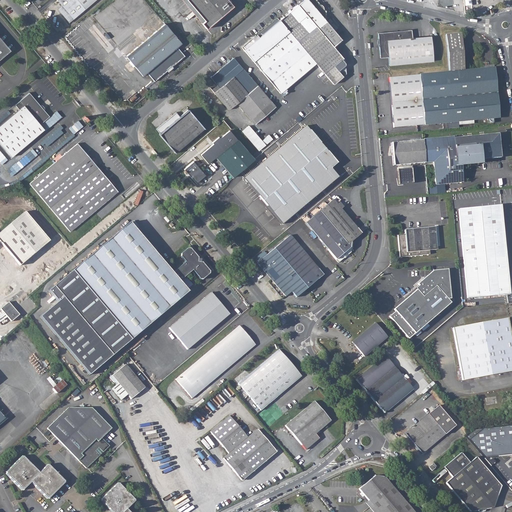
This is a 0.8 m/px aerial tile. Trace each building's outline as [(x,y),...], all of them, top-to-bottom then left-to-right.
[(56,0),(57,0),(62,6),(58,9),(69,22),(95,0),(56,0)] [(181,0),(201,23),(204,20),(186,0),(181,0)] [(186,0),(204,20),(201,23),(206,29),(233,6),(231,4),(228,1),(227,0),(186,0)] [(302,0),(279,20),(244,50),(280,93),(315,63),(333,84),(342,76),(334,66),(343,58),(333,46),(341,39),(307,0),(302,0)] [(242,47),(244,50),(279,20),(277,18),(242,47)] [(165,23),(126,56),(142,76),(147,72),(155,81),(184,56),(176,46),(181,43),(165,23)] [(407,31),(379,34),(381,58),(388,57),(389,65),(433,61),(430,36),(412,38),(411,30),(407,30),(407,31)] [(450,73),(389,79),(394,129),(501,119),(496,69),(466,72),(462,35),(447,36),(450,73)] [(0,46),(6,54),(10,51),(0,38),(0,46)] [(212,76),(210,77),(215,83),(219,88),(214,93),(229,110),(237,103),(255,124),(275,106),(233,57),(230,60),(230,61),(228,62),(212,76)] [(210,88),(214,93),(219,88),(215,83),(210,88)] [(40,105),(29,93),(15,105),(19,109),(0,125),(0,143),(11,157),(44,129),(40,125),(49,116),(43,110),(44,109),(44,107),(42,106),(40,105)] [(176,112),(156,129),(160,133),(159,134),(175,153),(204,128),(188,109),(179,116),(176,112)] [(204,137),(211,146),(213,144),(212,142),(219,137),(220,138),(229,130),(222,122),(204,137)] [(305,126),(243,178),(249,184),(282,224),(290,218),(338,177),(330,168),(333,166),(337,163),(305,126)] [(249,126),(245,129),(261,148),(265,145),(249,126)] [(242,131),(259,150),(261,148),(245,129),(242,131)] [(211,146),(201,154),(208,163),(215,158),(220,153),(237,173),(254,159),(229,130),(220,138),(219,137),(212,142),(213,144),(211,146)] [(453,137),(422,140),(424,162),(433,162),(435,184),(462,182),(460,165),(477,163),(477,160),(500,157),(498,134),(453,138),(453,137)] [(269,135),(263,140),(266,144),(273,139),(269,135)] [(393,165),(424,162),(422,140),(391,143),(393,165)] [(118,191),(77,143),(29,183),(70,231),(118,191)] [(215,158),(232,178),(237,173),(220,153),(215,158)] [(193,161),(183,169),(191,178),(193,181),(195,183),(205,175),(193,161)] [(330,168),(338,177),(341,174),(333,166),(330,168)] [(240,180),(246,187),(249,184),(243,178),(240,180)] [(332,200),(319,211),(305,223),(336,259),(350,247),(351,242),(361,233),(340,209),(336,204),(332,200)] [(500,205),(459,209),(467,298),(509,294),(500,205)] [(0,242),(20,265),(49,241),(25,211),(0,232),(0,242)] [(282,224),(284,227),(292,220),(290,218),(282,224)] [(89,375),(188,291),(187,290),(180,282),(179,281),(192,270),(200,279),(202,279),(209,273),(209,271),(201,262),(200,262),(200,259),(197,259),(198,258),(190,248),(188,248),(181,254),(180,256),(185,262),(172,273),(130,222),(48,291),(58,302),(40,317),(89,375)] [(435,227),(404,229),(405,234),(397,235),(399,257),(430,254),(429,250),(437,249),(435,227)] [(257,263),(285,297),(291,291),(296,297),(323,275),(290,235),(266,255),(257,263)] [(336,259),(338,262),(353,250),(350,247),(336,259)] [(254,259),(257,263),(266,255),(263,251),(254,259)] [(408,339),(450,303),(447,299),(450,299),(447,269),(433,271),(417,284),(418,286),(415,289),(416,290),(393,309),(395,311),(389,316),(408,339)] [(180,282),(187,290),(192,285),(186,277),(180,282)] [(229,314),(211,292),(168,328),(187,350),(229,314)] [(19,315),(8,302),(0,309),(11,321),(19,315)] [(511,341),(508,318),(453,328),(454,336),(462,380),(511,371),(511,341)] [(375,323),(352,342),(364,356),(387,337),(375,323)] [(254,345),(238,326),(175,379),(191,398),(254,345)] [(36,348),(30,340),(22,346),(27,354),(36,348)] [(282,354),(278,350),(237,384),(260,411),(289,386),(288,386),(300,377),(281,355),(282,354)] [(385,355),(356,380),(384,413),(413,389),(405,380),(408,377),(406,374),(403,377),(385,355)] [(122,363),(115,369),(117,371),(124,365),(122,363)] [(144,388),(125,364),(124,365),(117,371),(112,375),(118,383),(111,388),(121,400),(127,394),(131,398),(144,388)] [(66,385),(62,380),(58,383),(52,388),(56,393),(66,385)] [(330,420),(314,401),(285,425),(306,449),(319,438),(317,435),(320,432),(319,430),(330,420)] [(439,406),(405,434),(421,453),(455,425),(439,406)] [(52,423),(65,436),(59,441),(86,468),(99,455),(98,454),(101,451),(102,452),(109,446),(101,438),(103,435),(97,430),(105,422),(90,408),(68,407),(52,423)] [(248,437),(229,416),(210,432),(212,434),(228,454),(248,437)] [(105,422),(97,430),(103,435),(111,428),(105,422)] [(46,429),(59,441),(65,436),(52,423),(46,429)] [(467,437),(485,457),(511,454),(511,425),(475,430),(467,437)] [(276,451),(257,429),(248,437),(266,459),(276,451)] [(266,459),(248,437),(228,454),(223,459),(242,480),(266,459)] [(461,452),(448,463),(452,468),(448,472),(452,477),(446,483),(470,511),(478,510),(486,509),(493,507),(501,486),(476,457),(470,462),(461,452)] [(47,499),(47,498),(48,499),(52,495),(51,495),(52,494),(53,494),(56,491),(57,490),(60,487),(60,486),(61,486),(65,482),(64,481),(65,481),(61,477),(60,477),(60,476),(57,473),(56,473),(56,472),(53,469),(52,469),(52,468),(48,464),(48,465),(47,464),(43,468),(43,469),(42,469),(39,472),(35,468),(32,464),(31,465),(30,464),(31,464),(27,460),(26,460),(27,459),(23,456),(22,457),(21,456),(18,459),(18,460),(17,460),(13,464),(14,464),(13,465),(13,464),(9,468),(10,468),(9,469),(9,468),(5,472),(6,473),(5,474),(8,477),(9,477),(10,478),(9,478),(13,482),(13,481),(14,482),(13,482),(17,486),(17,485),(18,486),(21,490),(22,489),(23,490),(26,486),(27,485),(27,486),(31,482),(34,486),(35,486),(35,487),(38,490),(39,490),(39,491),(42,494),(43,494),(43,495),(47,499)] [(444,467),(448,472),(452,468),(448,463),(444,467)] [(228,479),(220,470),(217,472),(225,482),(226,481),(228,479)] [(413,511),(384,477),(374,475),(359,488),(378,511),(413,511)] [(223,483),(230,491),(233,489),(226,481),(225,482),(223,483)] [(105,495),(101,498),(102,499),(101,500),(104,504),(105,503),(105,504),(109,508),(110,508),(109,509),(112,511),(130,511),(131,511),(127,508),(131,504),(132,504),(135,501),(134,500),(135,499),(132,496),(131,496),(131,495),(128,491),(127,491),(127,490),(123,487),(122,486),(123,486),(119,482),(118,483),(117,482),(114,486),(114,487),(113,487),(110,490),(109,491),(105,494),(106,495),(105,495)]
